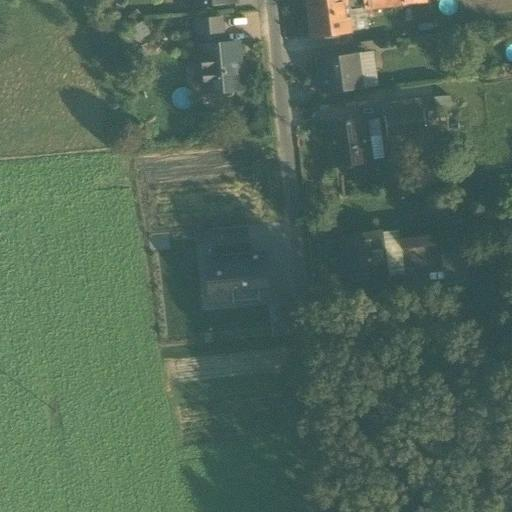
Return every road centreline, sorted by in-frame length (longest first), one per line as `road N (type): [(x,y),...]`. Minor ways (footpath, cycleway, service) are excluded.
road 1 (residential): [(269,0),(307,341)]
road 2 (track): [(307,341),(326,511)]
